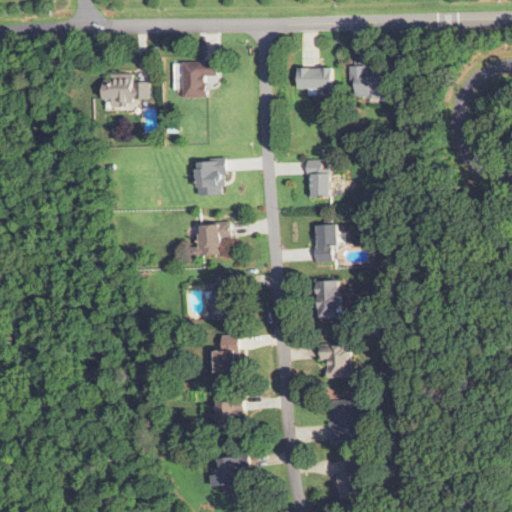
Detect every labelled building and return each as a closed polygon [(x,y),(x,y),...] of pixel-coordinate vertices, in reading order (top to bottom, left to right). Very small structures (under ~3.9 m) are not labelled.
[(183,61),(184,98),(210,98),(209,77),(218,77),(218,61),(183,61)] [(334,89),(334,67),(301,67),(301,89),(334,89)] [(351,67),(350,83),(356,83),(356,97),(390,98),(390,68),(351,67)] [(106,73),(106,103),(152,102),(152,80),(135,80),(135,73),(106,73)] [(227,195),(227,159),(199,159),(199,195),(227,195)] [(331,198),(331,167),(324,167),(324,159),(310,159),(310,198),(331,198)] [(193,256),(224,255),(224,240),(232,240),(231,222),(199,223),(200,246),(193,247),(193,256)] [(339,246),(338,225),(315,225),(316,262),(334,262),(334,246),(339,246)] [(341,319),(341,281),(319,281),(319,319),(341,319)] [(237,319),(235,282),(209,283),(211,320),(237,319)] [(218,351),(218,376),(242,376),(242,336),(223,336),(223,351),(218,351)] [(328,379),(353,379),(353,345),(322,345),(322,362),(328,362),(328,379)] [(221,399),(221,428),(247,428),(247,399),(221,399)] [(332,441),(364,440),(362,400),(331,401),(332,441)] [(222,458),(223,474),(214,475),(214,488),(227,487),(227,495),(253,493),(250,456),(222,458)] [(358,459),(338,461),(342,499),(361,498),(358,459)]
